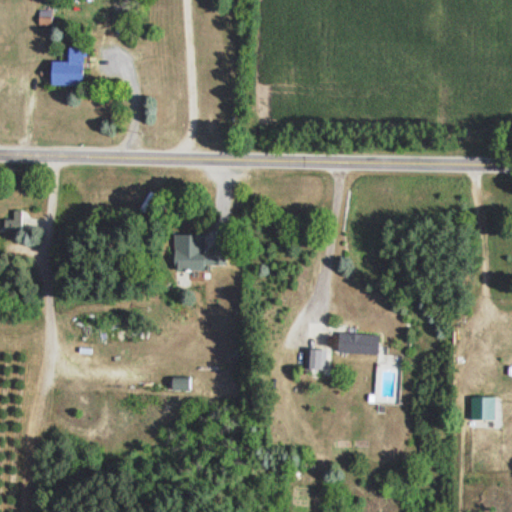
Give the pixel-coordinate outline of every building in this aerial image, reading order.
[(43,86),(75,87),(77,52),(65,51),(64,65),(44,64),(43,86)] [(0,222),(0,231),(21,231),(21,213),(9,213),(9,222),(0,222)] [(198,273),(198,267),(217,267),(217,255),(200,255),(200,238),(170,238),(169,273),(198,273)] [(377,336),(334,336),(334,356),(377,356),(377,336)] [(322,351),(303,351),(303,372),(322,372),(322,351)] [(188,393),(188,381),(167,381),(167,393),(188,393)]
